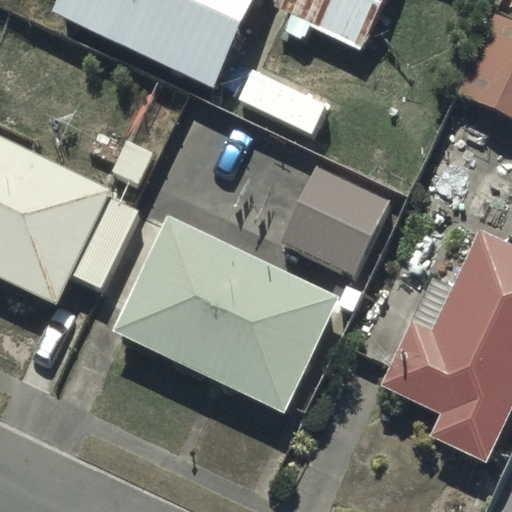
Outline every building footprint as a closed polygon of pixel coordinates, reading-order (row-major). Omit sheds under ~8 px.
[(74,0),(58,30),(220,107),(270,0),(74,0)] [(293,26),(287,37),(311,49),(316,39),(364,64),(397,0),(289,0),(279,19),(293,26)] [(511,40),(497,34),(462,111),(511,133),(511,40)] [(121,206),(0,150),(0,292),(60,320),(73,291),(106,306),(143,225),(117,214),(121,206)] [(394,213),(322,179),(288,252),(361,285),(394,213)] [(343,310),(172,235),(121,352),(292,426),(343,310)] [(511,436),(511,259),(483,247),(458,304),(436,294),(390,401),(449,427),(438,454),(494,479),(511,436)]
